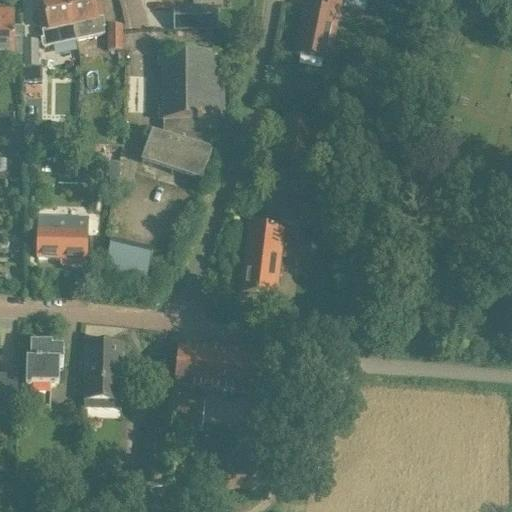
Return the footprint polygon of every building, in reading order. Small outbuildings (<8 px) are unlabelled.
[(42,51),(76,43),(66,0),(58,0),(41,4),(42,8),(37,9),(44,41),(40,42),(42,51)] [(66,0),(76,43),(104,37),(102,30),(104,30),(97,0),(66,0)] [(326,62),(338,0),(314,0),(312,10),(302,8),(292,55),(326,62)] [(343,0),(341,8),(363,13),(365,0),(343,0)] [(218,31),(217,9),(174,10),(174,31),(218,31)] [(13,40),(13,17),(0,16),(0,62),(11,63),(11,58),(22,59),(22,39),(13,40)] [(122,53),(122,27),(108,27),(108,53),(122,53)] [(38,68),(38,43),(22,43),(23,85),(42,85),(41,68),(38,68)] [(418,63),(421,53),(411,50),(408,60),(418,63)] [(214,61),(177,61),(178,103),(214,103),(214,61)] [(165,137),(154,169),(193,183),(205,150),(195,147),(197,142),(203,144),(208,128),(179,118),(174,116),(169,132),(173,133),(172,138),(169,137),(168,138),(165,137)] [(311,175),(322,125),(279,116),(269,165),(311,175)] [(53,144),(72,145),(73,131),(66,131),(66,128),(60,127),(60,131),(54,130),(53,144)] [(12,144),(22,144),(22,131),(12,131),(12,144)] [(110,163),(106,184),(115,185),(119,164),(110,163)] [(315,223),(319,203),(304,200),(300,220),(315,223)] [(86,268),(87,220),(42,219),(42,235),(37,235),(37,262),(61,262),(61,267),(86,268)] [(276,299),(284,231),(249,226),(241,295),(276,299)] [(145,282),(151,254),(111,245),(105,273),(145,282)] [(63,364),(63,349),(51,349),(51,344),(29,344),(29,362),(25,362),(25,387),(21,387),(21,408),(48,408),(48,388),(58,388),(58,364),(63,364)] [(120,405),(121,347),(84,346),(82,403),(120,405)] [(253,397),(256,357),(177,349),(173,390),(253,397)] [(0,415),(15,416),(17,379),(0,378),(0,415)] [(201,433),(203,413),(172,410),(170,429),(201,433)] [(161,489),(161,488),(167,428),(145,426),(139,486),(161,489)] [(264,491),(267,430),(247,429),(244,475),(207,474),(207,491),(264,491)]
